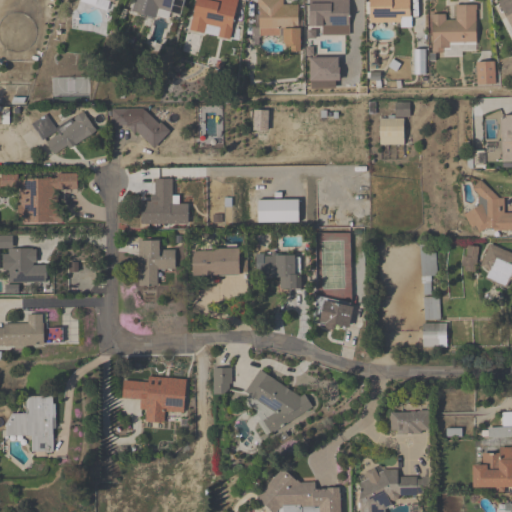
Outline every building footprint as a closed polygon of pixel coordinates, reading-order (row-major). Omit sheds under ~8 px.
[(134,0),(131,14),(156,20),(158,11),(182,16),(185,0),(134,0)] [(230,0),(194,0),(190,33),(231,39),(237,1),(230,0)] [(300,5),(286,5),(285,0),(257,0),(258,37),(286,37),(286,53),(300,53),(300,5)] [(350,35),(349,0),(323,0),(323,3),(309,4),(309,28),(323,27),(323,35),(350,35)] [(410,28),(409,0),(368,0),(369,28),(410,28)] [(511,0),(500,0),(498,1),(511,33),(511,0)] [(476,5),(455,5),(455,15),(430,15),(430,55),(476,55),(476,5)] [(414,75),(426,75),(426,50),(414,50),(414,75)] [(408,117),(408,104),(396,104),(396,120),(380,120),(380,147),(403,147),(403,117),(408,117)] [(97,133),(85,112),(57,130),(48,115),(33,124),(51,153),(61,147),(65,153),(97,133)] [(511,115),(498,115),(498,162),(511,161),(511,115)] [(484,168),(484,152),(473,152),(473,168),(484,168)] [(77,177),(18,177),(18,175),(0,175),(0,187),(21,187),(21,223),(58,223),(58,191),(77,191),(77,177)] [(188,226),(188,206),(172,206),(172,181),(154,181),(154,203),(140,203),(141,226),(188,226)] [(511,230),(511,212),(505,213),(505,198),(494,198),(494,185),(477,185),(478,211),(467,211),(468,231),(511,230)] [(298,225),(298,202),(257,202),(257,225),(298,225)] [(8,283),(36,283),(36,249),(13,249),(13,236),(0,235),(0,271),(8,271),(8,283)] [(139,287),(158,287),(158,271),(175,271),(175,252),(160,252),(160,242),(139,242),(139,287)] [(511,253),(488,245),(480,267),(489,271),(485,281),(507,289),(511,280),(511,253)] [(461,270),(475,272),(478,248),(464,246),(461,270)] [(240,251),(193,251),(193,277),(240,277),(240,251)] [(437,277),(437,251),(422,251),(422,277),(437,277)] [(301,256),(260,256),(260,279),(279,279),(279,289),(301,289),(301,256)] [(424,298),(424,321),(440,321),(440,298),(424,298)] [(348,332),(354,306),(320,299),(314,325),(348,332)] [(0,349),(44,349),(44,315),(28,316),(28,326),(0,326),(0,349)] [(422,348),(446,348),(446,324),(422,324),(422,348)] [(306,414),(273,367),(239,392),(272,438),(306,414)] [(231,369),(213,369),(213,393),(231,393),(231,369)] [(141,411),(185,413),(187,381),(124,377),(122,399),(141,400),(141,411)] [(54,398),(26,398),(26,414),(6,414),(6,437),(31,437),(31,454),(54,454),(54,398)] [(390,436),(429,436),(429,414),(390,414),(390,436)] [(511,441),(511,442),(511,447),(511,451),(482,452),(483,465),(473,465),(473,490),(511,490),(511,441)] [(429,480),(397,480),(397,472),(365,472),(365,483),(359,483),(359,511),(381,511),(382,510),(392,510),(392,497),(429,497),(429,480)] [(319,509),(319,511),(342,511),(342,490),(315,491),(315,482),(259,483),(259,510),(319,509)] [(511,511),(511,502),(506,502),(506,511),(497,511),(496,511),(511,511)]
